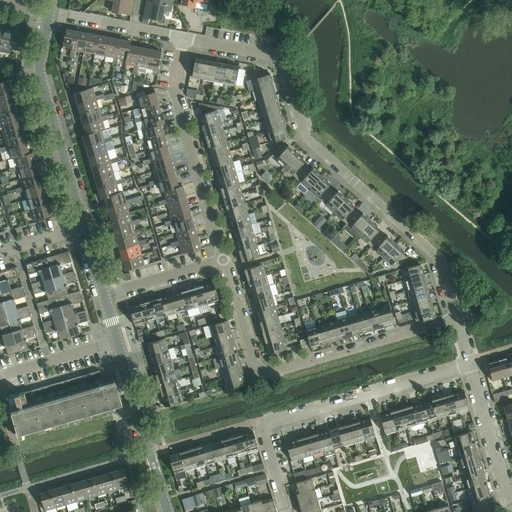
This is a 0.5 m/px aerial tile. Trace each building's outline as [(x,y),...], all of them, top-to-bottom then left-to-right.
[(113,0),(111,11),(130,15),(133,0),(132,0),(113,0)] [(146,2),(143,17),(162,21),(165,8),(171,9),(172,0),(153,0),(152,4),(146,2)] [(181,0),(181,5),(195,8),(196,2),(207,4),(207,0),(181,0)] [(62,48),(71,50),(73,50),(77,31),(66,29),(62,48)] [(3,30),(0,46),(0,47),(0,52),(10,54),(11,48),(15,32),(3,30)] [(77,31),(73,50),(75,50),(84,52),(87,33),(77,31)] [(15,32),(11,48),(23,51),(26,34),(15,32)] [(84,52),(92,54),(94,54),(98,35),(87,33),(84,52)] [(94,54),(97,54),(105,56),(109,37),(98,35),(94,54)] [(105,56),(113,58),(116,58),(119,39),(109,37),(105,56)] [(116,58),(118,58),(126,60),(129,45),(130,45),(130,42),(119,39),(116,58)] [(126,60),(125,64),(134,66),(136,66),(140,47),(130,45),(129,45),(126,60)] [(140,47),(136,66),(138,66),(147,68),(150,49),(140,47)] [(150,49),(147,68),(153,69),(152,73),(157,74),(157,70),(158,70),(161,51),(150,49)] [(191,77),(203,79),(206,60),(195,58),(191,77)] [(206,60),(203,79),(213,81),(217,62),(206,60)] [(217,62),(213,81),(224,83),(228,64),(217,62)] [(228,64),(224,83),(235,85),(239,67),(228,64)] [(251,79),(255,90),(273,85),(270,74),(263,76),(260,69),(254,67),(251,79)] [(90,77),(88,86),(100,82),(101,79),(90,77)] [(246,81),(250,92),(255,90),(251,79),(246,81)] [(0,94),(11,91),(8,80),(0,82),(0,94)] [(273,85),(255,90),(258,101),(276,95),(273,85)] [(74,93),(77,104),(96,99),(96,101),(100,99),(99,95),(95,96),(92,88),(74,93)] [(11,91),(0,94),(0,105),(14,102),(11,91)] [(155,92),(137,97),(138,102),(140,108),(158,103),(155,92)] [(276,95),(258,101),(261,111),(279,106),(276,95)] [(96,99),(77,104),(80,114),(99,109),(96,101),(96,99)] [(0,116),(17,112),(14,102),(0,105),(0,116)] [(158,103),(140,108),(142,116),(143,118),(161,113),(158,103)] [(199,115),(202,126),(220,120),(217,110),(221,109),(220,107),(198,103),(202,114),(199,115)] [(279,106),(261,111),(264,121),(282,116),(279,106)] [(99,109),(80,114),(83,124),(102,119),(102,121),(106,120),(105,116),(101,117),(99,109)] [(17,112),(0,116),(0,122),(1,126),(2,128),(20,122),(17,112)] [(142,116),(138,117),(139,122),(143,120),(146,128),(146,129),(160,124),(160,125),(164,124),(161,113),(143,118),(142,116)] [(282,116),(264,121),(267,132),(285,126),(282,116)] [(83,124),(86,134),(86,135),(101,131),(105,130),(102,121),(102,119),(83,124)] [(220,120),(202,126),(205,136),(224,131),(220,120)] [(0,125),(0,130),(2,130),(5,138),(23,133),(20,122),(2,128),(1,126),(0,125)] [(146,128),(142,129),(144,138),(145,140),(163,135),(160,125),(160,124),(146,129),(146,128)] [(285,126),(267,132),(270,143),(288,137),(285,126)] [(82,136),(85,146),(104,141),(104,143),(108,142),(107,138),(103,139),(101,131),(86,135),(86,134),(82,136)] [(224,131),(205,136),(208,147),(227,141),(224,131)] [(23,133),(5,138),(7,146),(8,149),(26,143),(23,133)] [(144,138),(140,139),(142,143),(146,142),(148,151),(166,145),(163,135),(145,140),(144,138)] [(104,141),(85,146),(88,157),(107,151),(104,143),(104,141)] [(227,141),(208,147),(211,157),(230,152),(227,141)] [(3,148),(4,152),(8,151),(11,159),(15,158),(29,154),(29,153),(26,143),(8,149),(7,146),(3,148)] [(271,156),(283,167),(296,153),(288,146),(286,148),(282,144),(271,156)] [(166,145),(148,151),(150,159),(151,161),(169,156),(166,145)] [(253,150),(255,159),(261,157),(259,148),(253,150)] [(107,151),(88,157),(92,167),(110,162),(110,164),(114,163),(113,158),(109,160),(107,151)] [(15,158),(17,166),(18,168),(36,163),(33,152),(29,153),(29,154),(15,158)] [(230,152),(211,157),(214,167),(233,162),(230,152)] [(296,153),(283,167),(296,179),(307,167),(303,163),(305,161),(296,153)] [(150,159),(146,160),(148,164),(152,163),(154,171),(172,166),(169,156),(151,161),(150,159)] [(110,162),(92,167),(95,178),(113,172),(110,164),(110,162)] [(233,162),(214,167),(217,178),(236,172),(233,162)] [(13,167),(14,172),(18,170),(21,179),(39,173),(36,163),(18,168),(17,166),(13,167)] [(172,166),(154,171),(157,180),(157,182),(175,177),(172,166)] [(307,167),(296,179),(300,182),(296,187),(304,194),(308,190),(321,176),(313,168),(311,170),(307,167)] [(113,172),(95,178),(98,188),(116,183),(117,185),(120,184),(119,180),(115,181),(113,172)] [(236,172),(217,178),(220,188),(239,183),(236,172)] [(39,173),(21,179),(23,187),(24,189),(42,184),(39,173)] [(321,176),(308,190),(321,201),(332,189),(328,186),(330,183),(321,176)] [(157,180),(153,181),(154,185),(158,184),(160,193),(164,192),(164,191),(178,187),(178,186),(175,177),(157,182),(157,180)] [(116,183),(98,188),(101,199),(105,198),(104,197),(119,193),(117,185),(116,183)] [(239,183),(220,188),(223,199),(242,193),(239,183)] [(19,188),(20,192),(24,191),(27,199),(45,194),(42,184),(24,189),(23,187),(19,188)] [(178,187),(164,191),(164,192),(166,199),(167,202),(185,196),(182,185),(178,186),(178,187)] [(332,189),(321,201),(333,213),(346,198),(338,191),(336,193),(332,189)] [(104,197),(105,198),(107,208),(126,202),(126,204),(130,203),(129,199),(125,200),(123,192),(119,193),(104,197)] [(242,193),(223,199),(226,209),(245,204),(242,193)] [(25,211),(22,212),(48,205),(45,194),(27,199),(22,201),(25,211)] [(166,199),(162,201),(164,205),(168,204),(170,212),(188,207),(185,196),(167,202),(166,199)] [(346,198),(333,213),(346,224),(357,212),(353,208),(355,206),(346,198)] [(126,202),(107,208),(110,218),(129,213),(126,204),(126,202)] [(245,204),(226,209),(229,220),(248,214),(245,204)] [(48,205),(22,212),(22,214),(30,212),(33,221),(51,215),(48,205)] [(188,207),(170,212),(172,220),(173,222),(191,217),(188,207)] [(346,224),(342,228),(355,239),(358,235),(371,221),(363,213),(361,215),(357,212),(346,224)] [(129,213),(110,218),(114,228),(132,223),(132,225),(136,224),(135,220),(131,221),(129,213)] [(248,214),(229,220),(232,230),(251,225),(248,214)] [(172,220),(168,221),(170,226),(174,224),(176,233),(194,227),(191,217),(173,222),(172,220)] [(318,220),(314,224),(319,228),(322,224),(318,220)] [(371,221),(358,235),(370,246),(381,234),(377,231),(379,229),(371,221)] [(132,223),(114,228),(117,239),(135,233),(132,225),(132,223)] [(251,225),(232,230),(235,240),(254,235),(251,225)] [(194,227),(176,233),(178,241),(179,243),(197,238),(194,227)] [(135,233),(117,239),(120,249),(138,244),(139,246),(142,245),(141,241),(137,242),(135,233)] [(381,234),(370,246),(383,258),(396,244),(387,236),(385,238),(381,234)] [(254,235),(235,240),(238,251),(257,245),(254,235)] [(337,235),(331,240),(335,244),(339,240),(341,238),(337,235)] [(178,241),(175,242),(176,246),(180,245),(182,254),(201,249),(197,238),(179,243),(178,241)] [(271,244),(273,253),(279,251),(277,242),(271,244)] [(138,244),(120,249),(123,260),(141,254),(139,246),(138,244)] [(396,244),(383,258),(395,269),(406,257),(402,253),(404,251),(396,244)] [(257,245),(238,251),(242,262),(260,256),(257,245)] [(68,252),(47,258),(52,278),(63,275),(62,275),(60,265),(71,262),(68,252)] [(141,254),(123,260),(126,270),(144,265),(148,264),(147,259),(143,261),(141,254)] [(40,271),(42,280),(42,281),(52,278),(47,258),(25,264),(28,275),(40,271)] [(244,270),(247,281),(266,275),(262,264),(244,270)] [(402,269),(405,280),(423,275),(420,264),(402,269)] [(16,267),(0,271),(0,291),(0,293),(11,290),(10,290),(8,281),(19,277),(16,267)] [(63,275),(52,278),(58,298),(68,295),(68,294),(65,285),(77,282),(74,271),(62,275),(63,275)] [(123,274),(125,281),(131,279),(130,272),(123,274)] [(266,275),(247,281),(250,291),(269,286),(266,275)] [(423,275),(405,280),(408,290),(426,285),(423,275)] [(42,281),(42,280),(31,284),(34,294),(45,291),(48,300),(58,298),(52,278),(42,281)] [(213,282),(202,286),(208,304),(219,301),(213,282)] [(426,285),(408,290),(411,301),(429,295),(426,285)] [(11,290),(0,293),(6,313),(16,310),(16,309),(13,300),(25,297),(22,286),(10,290),(11,290)] [(202,286),(192,289),(197,307),(208,304),(202,286)] [(269,286),(250,291),(253,301),(272,296),(269,286)] [(192,289),(182,292),(187,310),(197,307),(192,289)] [(68,295),(58,298),(64,317),(74,314),(71,305),(83,301),(80,291),(77,291),(72,293),(68,294),(68,295)] [(182,292),(171,295),(177,313),(187,310),(182,292)] [(171,295),(161,298),(166,316),(177,313),(171,295)] [(429,295),(411,301),(414,311),(432,306),(429,295)] [(272,296),(253,301),(256,312),(275,306),(272,296)] [(48,300),(36,303),(39,314),(43,313),(44,317),(52,314),(54,320),(64,317),(58,298),(48,300)] [(161,298),(150,301),(156,319),(166,316),(161,298)] [(150,301),(140,304),(145,322),(156,319),(150,301)] [(145,322),(140,304),(129,307),(135,325),(145,322)] [(389,305),(378,308),(384,327),(395,324),(389,305)] [(16,310),(6,313),(12,332),(22,329),(19,320),(31,316),(28,306),(16,309),(16,310)] [(275,306),(256,312),(259,322),(278,317),(275,306)] [(432,306),(414,311),(417,322),(436,317),(432,306)] [(378,308),(368,311),(373,330),(384,327),(378,308)] [(74,314),(64,317),(70,337),(80,334),(77,324),(88,321),(85,310),(74,314)] [(368,311),(358,314),(363,333),(373,330),(368,311)] [(0,314),(0,328),(2,335),(12,332),(6,313),(0,314)] [(358,314),(347,317),(353,336),(363,333),(358,314)] [(54,320),(42,323),(45,333),(57,330),(60,340),(70,337),(64,317),(54,320)] [(278,317),(259,322),(262,332),(281,327),(278,317)] [(347,317),(337,320),(342,339),(353,336),(347,317)] [(209,325),(212,336),(231,331),(228,320),(209,325)] [(337,320),(327,323),(332,342),(342,339),(337,320)] [(327,323),(316,326),(322,345),(332,342),(327,323)] [(22,329),(12,332),(18,352),(28,349),(25,339),(36,336),(33,326),(22,329)] [(322,345),(316,326),(305,330),(311,348),(322,345)] [(281,327),(262,332),(265,343),(284,337),(281,327)] [(231,331),(212,336),(215,347),(234,341),(231,331)] [(2,335),(0,335),(0,346),(5,345),(8,355),(18,352),(12,332),(2,335)] [(186,332),(178,335),(179,338),(182,339),(184,344),(189,343),(186,332)] [(284,337),(265,343),(268,354),(287,348),(284,337)] [(146,344),(149,355),(168,349),(164,338),(146,344)] [(234,341),(215,347),(218,357),(237,352),(234,341)] [(168,349),(149,355),(152,365),(171,360),(168,349)] [(237,352),(218,357),(221,367),(240,362),(237,352)] [(511,374),(507,357),(497,360),(502,377),(511,374)] [(171,360),(152,365),(155,375),(174,370),(171,360)] [(502,377),(497,360),(487,363),(492,380),(502,377)] [(240,362),(221,367),(225,378),(243,372),(240,362)] [(174,370),(155,375),(158,386),(177,380),(174,370)] [(116,383),(105,386),(104,386),(100,371),(31,390),(6,397),(9,407),(9,406),(11,413),(17,435),(122,405),(116,383)] [(243,372),(225,378),(228,389),(246,383),(243,372)] [(177,380),(158,386),(161,396),(180,391),(177,380)] [(180,391),(161,396),(165,407),(183,402),(180,391)] [(464,391),(453,394),(458,412),(469,409),(464,391)] [(453,394),(442,397),(448,415),(458,412),(453,394)] [(442,397),(432,400),(437,418),(448,415),(442,397)] [(432,400),(422,403),(427,421),(437,418),(432,400)] [(422,403),(411,406),(418,429),(422,428),(424,424),(424,422),(427,421),(422,403)] [(411,406),(401,409),(406,427),(410,427),(410,428),(414,430),(418,429),(411,406)] [(401,409),(391,412),(396,431),(406,427),(401,409)] [(396,431),(391,412),(380,415),(385,434),(396,431)] [(370,418),(359,421),(364,440),(375,437),(370,418)] [(359,421),(349,424),(354,443),(364,440),(359,421)] [(349,424),(338,427),(344,446),(354,443),(349,424)] [(452,428),(453,433),(463,430),(462,425),(452,428)] [(338,427),(328,430),(333,449),(344,446),(338,427)] [(328,430),(318,433),(323,452),(324,457),(335,454),(333,449),(328,430)] [(253,431),(242,434),(247,453),(258,449),(253,431)] [(441,431),(431,435),(432,439),(443,436),(441,431)] [(453,437),(456,448),(475,442),(471,431),(453,437)] [(318,433),(307,436),(313,455),(323,452),(318,433)] [(242,434),(232,437),(237,456),(247,453),(242,434)] [(307,436),(297,439),(302,458),(313,455),(307,436)] [(232,437),(221,440),(227,459),(237,456),(232,437)] [(302,458),(297,439),(286,443),(291,461),(302,458)] [(221,440),(211,443),(216,462),(227,459),(221,440)] [(475,442),(456,448),(459,458),(478,453),(475,442)] [(211,443),(200,446),(206,465),(216,462),(211,443)] [(200,446),(190,449),(195,468),(206,465),(200,446)] [(190,449),(180,452),(185,471),(195,468),(190,449)] [(185,471),(180,452),(169,456),(174,474),(185,471)] [(437,453),(436,453),(439,463),(444,462),(441,452),(437,453)] [(478,453),(459,458),(462,468),(481,463),(478,453)] [(481,463),(462,468),(465,479),(484,473),(481,463)] [(447,466),(441,468),(442,474),(449,472),(447,466)] [(124,469),(113,472),(118,490),(129,486),(124,469)] [(113,472),(102,475),(108,493),(118,490),(113,472)] [(484,473),(465,479),(468,489),(487,484),(484,473)] [(265,474),(255,477),(258,485),(268,482),(265,474)] [(102,475),(92,478),(97,496),(108,493),(102,475)] [(254,477),(245,480),(247,486),(256,483),(254,477)] [(92,478),(82,481),(87,499),(97,496),(92,478)] [(293,483),(296,494),(315,489),(311,478),(293,483)] [(82,481),(71,484),(76,502),(87,499),(82,481)] [(439,483),(431,485),(433,491),(441,489),(439,483)] [(71,484),(61,487),(66,505),(76,502),(71,484)] [(487,484),(468,489),(471,499),(490,494),(487,484)] [(423,493),(432,491),(431,485),(421,487),(423,493)] [(61,487),(51,490),(56,508),(66,505),(61,487)] [(222,495),(220,487),(214,489),(216,497),(222,495)] [(410,490),(411,497),(422,494),(420,487),(410,490)] [(315,489),(296,494),(299,505),(318,499),(315,489)] [(56,508),(51,490),(40,493),(45,511),(56,508)] [(334,495),(331,495),(333,501),(341,499),(339,493),(334,495)] [(193,496),(195,505),(201,503),(199,494),(193,496)] [(490,494),(471,499),(474,510),(493,504),(490,494)] [(192,496),(182,499),(183,505),(194,502),(192,496)] [(276,511),(272,497),(261,500),(264,511),(276,511)] [(318,499),(299,505),(301,511),(312,511),(321,510),(318,499)] [(264,511),(261,500),(251,503),(253,511),(264,511)] [(253,511),(251,503),(240,506),(242,511),(253,511)]
